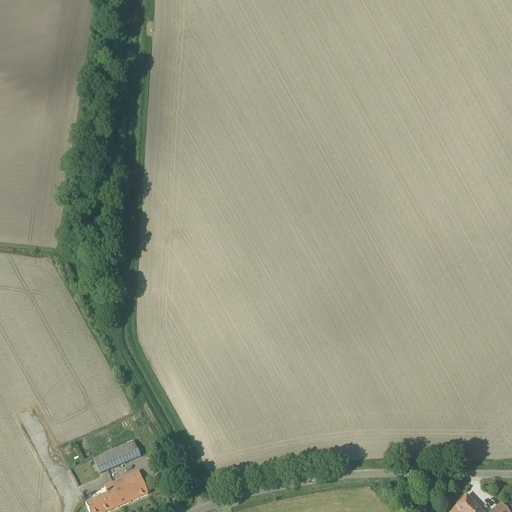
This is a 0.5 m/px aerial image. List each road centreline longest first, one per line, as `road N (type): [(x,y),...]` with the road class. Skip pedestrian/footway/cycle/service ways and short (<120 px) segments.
road 1 (unclassified): [(199,505),(315,471),(511,469)]
road 2 (unclassified): [(199,505),(49,257)]
